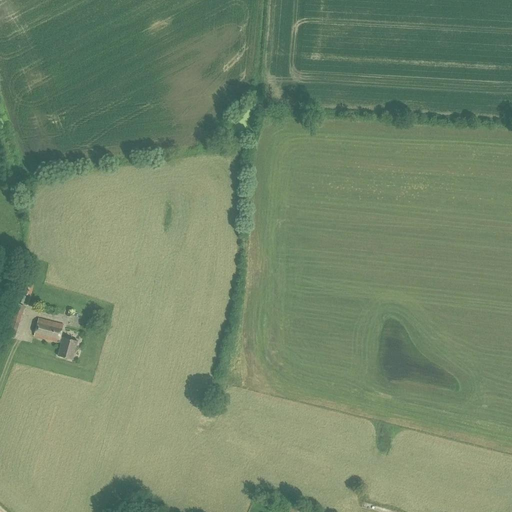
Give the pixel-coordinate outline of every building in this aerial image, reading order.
[(18,293),(30,296),(39,266),(27,263),(18,293)] [(0,333),(14,339),(25,306),(14,302),(11,312),(10,312),(8,319),(5,318),(0,333)] [(33,336),(59,343),(64,324),(38,318),(33,336)] [(58,356),(72,359),(77,341),(62,338),(58,356)] [(284,509),(290,511),(298,511),(301,505),(287,499),(284,509)]
